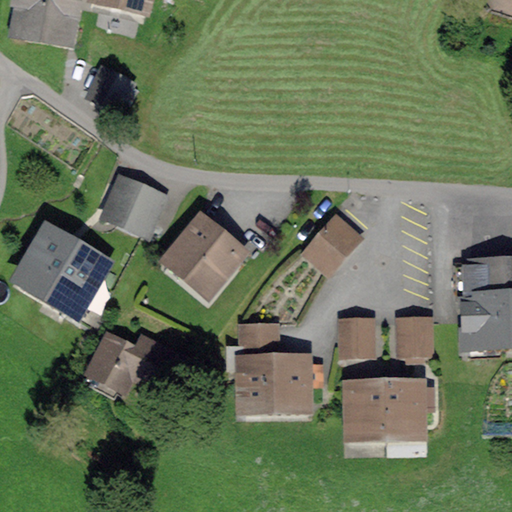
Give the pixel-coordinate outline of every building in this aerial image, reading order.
[(70,0),(19,0),(14,30),(71,40),(78,5),(70,4),(70,0)] [(100,0),(145,11),(147,0),(100,0)] [(104,72),(92,96),(105,102),(117,78),(104,72)] [(117,78),(105,102),(117,108),(129,84),(117,78)] [(107,216),(147,233),(160,202),(120,185),(107,216)] [(328,274),(358,240),(335,220),(305,254),(328,274)] [(172,263),(207,292),(237,256),(201,227),(172,263)] [(75,311),(100,268),(48,238),(24,282),(75,311)] [(469,345),(511,343),(511,268),(455,269),(456,300),(468,300),(469,345)] [(422,354),(430,354),(429,324),(399,325),(400,355),(407,354),(407,362),(422,362),(422,354)] [(342,356),(372,355),(372,325),(341,326),(342,356)] [(244,331),(245,409),(303,407),(303,367),(274,368),(274,330),(244,331)] [(125,394),(132,380),(170,400),(188,363),(150,344),(143,357),(107,339),(89,375),(125,394)] [(392,377),(393,385),(384,385),(385,435),(416,434),(416,412),(431,412),(431,391),(413,391),(413,383),(406,377),(392,377)] [(353,393),(354,435),(385,435),(384,385),(367,385),(367,393),(353,393)]
